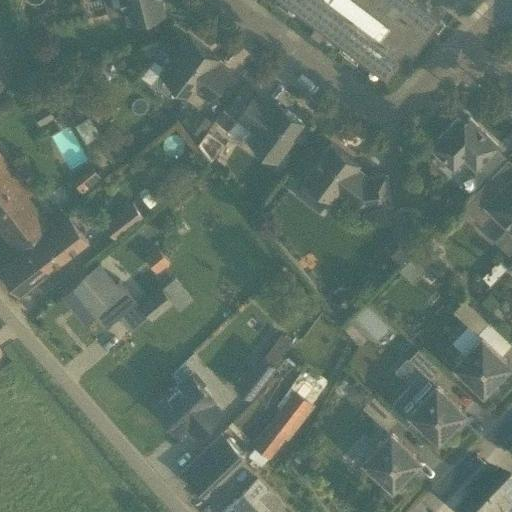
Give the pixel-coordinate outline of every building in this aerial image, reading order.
[(106,0),(108,8),(116,7),(114,0),(106,0)] [(120,0),(122,6),(123,5),(127,22),(164,13),(161,0),(120,0)] [(273,0),(287,10),(288,10),(287,9),(291,4),(342,43),(338,48),(337,47),(337,48),(356,62),(357,62),(356,61),(359,56),(386,76),(407,48),(412,52),(432,26),(437,30),(436,30),(437,31),(445,21),(444,20),(444,21),(439,17),(439,16),(417,0),(273,0)] [(314,27),(309,34),(319,41),(323,34),(314,27)] [(188,34),(159,73),(190,95),(194,89),(208,100),(230,71),(216,60),(218,57),(188,34)] [(81,90),(67,91),(68,105),(81,104),(81,95),(81,90)] [(275,105),(256,91),(236,118),(254,132),(248,140),(276,161),(292,139),(290,138),(303,121),(277,102),(275,105)] [(44,101),(30,110),(40,127),(54,119),(44,101)] [(195,115),(187,127),(200,136),(208,125),(195,115)] [(498,145),(479,127),(469,117),(468,119),(459,119),(458,117),(430,146),(436,151),(435,163),(447,163),(453,168),(459,162),(469,162),(475,168),(498,145)] [(208,131),(200,142),(214,159),(225,144),(208,131)] [(336,192),(357,208),(390,204),(385,174),(360,177),(352,171),(358,163),(331,142),(320,156),(315,162),(302,179),(330,200),(336,192)] [(0,228),(16,249),(48,224),(11,176),(14,173),(0,155),(0,228)] [(511,176),(502,186),(491,175),(461,205),(481,224),(492,213),(501,212),(511,222),(494,240),(508,253),(511,248),(511,176)] [(103,224),(114,239),(144,217),(132,202),(103,224)] [(399,245),(390,254),(402,265),(416,251),(408,207),(393,210),(399,245)] [(69,215),(0,268),(0,270),(19,295),(88,241),(69,215)] [(431,237),(417,251),(430,264),(444,250),(431,237)] [(158,248),(145,258),(156,271),(169,261),(158,248)] [(92,267),(63,291),(84,316),(99,304),(107,312),(130,293),(116,276),(106,285),(92,267)] [(161,287),(140,305),(150,318),(172,300),(161,287)] [(332,292),(330,301),(335,308),(343,309),(350,304),(351,296),(347,289),(338,288),(332,292)] [(453,311),(477,333),(487,322),(464,299),(453,311)] [(281,333),(273,343),(284,352),(293,342),(281,333)] [(462,378),(476,392),(479,388),(482,391),(495,378),(492,375),(497,370),(500,373),(510,362),(481,335),(453,364),(465,375),(462,378)] [(442,370),(418,347),(408,358),(432,381),(442,370)] [(250,398),(275,366),(259,354),(234,385),(250,398)] [(190,373),(154,406),(177,430),(184,423),(195,435),(221,411),(210,400),(212,398),(200,385),(190,373)] [(447,423),(451,418),(454,421),(464,410),(436,383),(415,404),(402,390),(391,401),(393,403),(387,408),(397,417),(405,426),(414,417),(420,423),(416,426),(431,439),(434,436),(437,439),(450,426),(447,423)] [(295,390),(252,445),(268,457),(311,402),(295,390)] [(373,395),(362,406),(386,429),(397,417),(387,408),(373,395)] [(234,422),(248,432),(255,423),(242,412),(234,422)] [(374,470),(371,474),(385,488),(389,484),(392,487),(404,473),(401,471),(406,466),(409,468),(419,458),(390,430),(363,459),(374,470)] [(244,458),(221,433),(219,435),(220,435),(207,447),(207,446),(206,448),(195,458),(193,459),(193,460),(181,471),(204,495),(244,458)] [(511,511),(511,488),(499,476),(475,502),(485,511),(511,511)] [(288,511),(257,478),(221,511),(288,511)] [(485,511),(475,502),(464,511),(485,511)]
